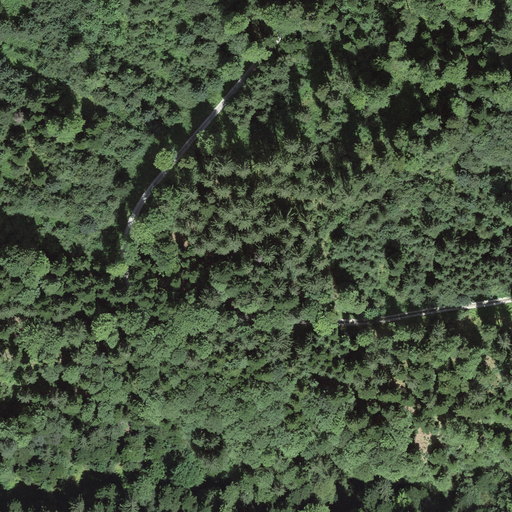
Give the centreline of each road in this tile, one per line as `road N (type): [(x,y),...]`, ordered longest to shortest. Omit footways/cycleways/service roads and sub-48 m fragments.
road 1 (track): [(511,298),(305,324),(179,312),(124,288),(122,237),(156,180),(305,0)]
road 2 (track): [(124,288),(0,308)]
